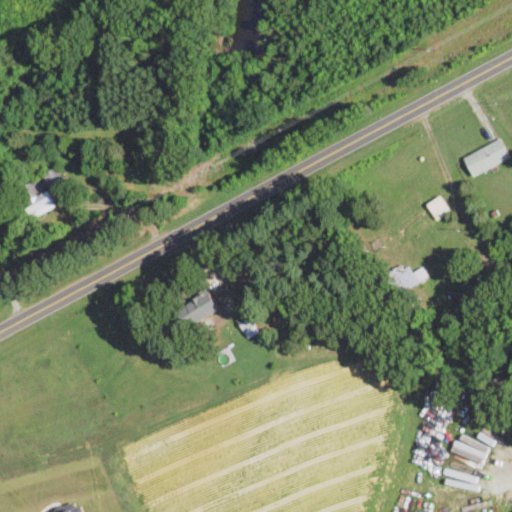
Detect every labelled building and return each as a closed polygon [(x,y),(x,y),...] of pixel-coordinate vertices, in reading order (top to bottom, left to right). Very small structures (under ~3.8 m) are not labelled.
[(276,114),(267,102),(257,110),(266,122),(276,114)] [(474,178),(511,159),(501,140),(464,158),(474,178)] [(43,177),(50,190),(65,182),(58,168),(43,177)] [(36,220),(56,208),(39,180),(19,192),(36,220)] [(452,215),(442,197),(428,204),(426,200),(387,219),(397,239),(415,230),(417,233),(452,215)] [(424,268),(411,274),(407,265),(383,276),(392,297),(430,281),(424,268)] [(187,331),(220,310),(207,291),(175,312),(187,331)] [(248,339),(259,333),(249,316),(238,321),(248,339)]
